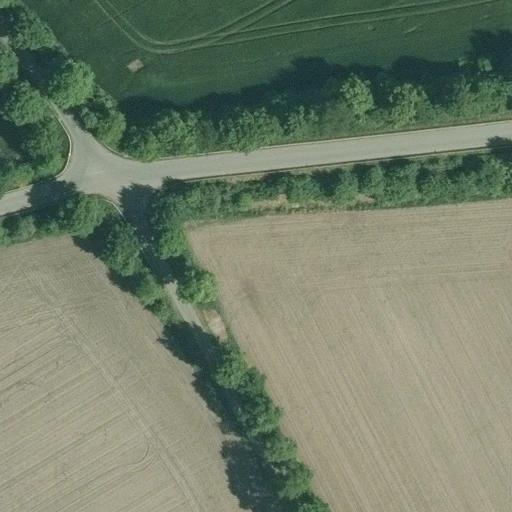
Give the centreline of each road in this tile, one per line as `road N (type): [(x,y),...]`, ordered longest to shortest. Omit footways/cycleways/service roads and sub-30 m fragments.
road 1 (unclassified): [(113,167),(511,127)]
road 2 (unclassified): [(113,167),(0,11)]
